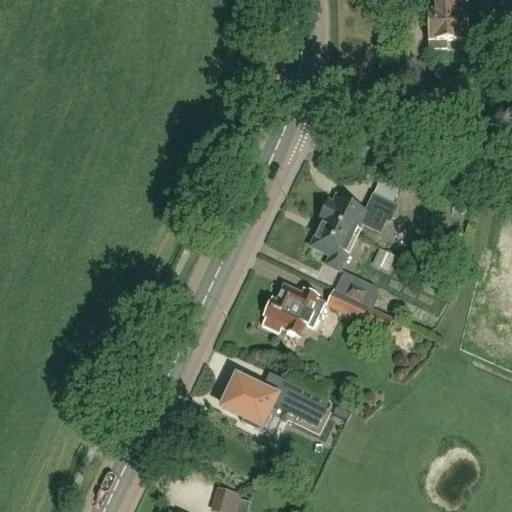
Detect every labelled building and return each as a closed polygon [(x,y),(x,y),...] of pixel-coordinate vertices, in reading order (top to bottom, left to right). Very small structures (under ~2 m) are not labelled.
[(475,0),(475,4),(436,5),(436,14),(428,14),(429,18),(423,18),(423,28),(429,28),(430,53),(447,53),(447,45),(469,45),(469,43),(480,43),(480,41),(491,41),(491,35),(494,35),(493,21),(491,21),(490,3),(486,3),(485,0),(475,0)] [(511,99),(504,99),(496,99),(495,116),(511,116),(511,99)] [(323,225),(323,224),(356,241),(363,227),(378,234),(383,224),(386,225),(395,209),(374,199),(367,214),(337,199),(334,205),(328,203),(319,223),(323,225)] [(340,274),(356,241),(323,224),(323,225),(311,249),(331,259),(327,268),(340,274)] [(345,298),(362,306),(369,292),(352,285),(345,298)] [(267,319),(263,327),(281,335),(283,332),(300,340),(306,327),(313,331),(326,305),(304,295),(303,299),(285,290),(277,306),(274,304),(266,319),(267,319)] [(326,309),(366,328),(387,338),(395,322),(374,311),(362,306),(345,298),(334,293),(326,309)] [(244,421),(242,424),(242,425),(260,434),(280,392),(266,386),(263,393),(238,381),(224,411),(244,421)] [(288,404),(321,423),(329,410),(295,391),(288,404)]
